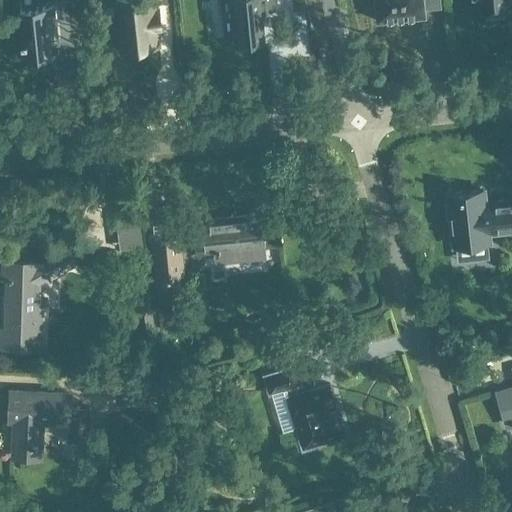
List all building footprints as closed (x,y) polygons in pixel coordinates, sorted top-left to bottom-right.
[(153,0),(116,0),(122,48),(158,44),(156,30),(161,29),(159,10),(154,10),(153,0)] [(276,0),(231,0),(233,14),(222,15),(224,36),(235,35),(236,42),(249,41),(264,40),(261,17),(266,16),(266,10),(277,9),(276,0)] [(375,0),(377,21),(425,16),(424,8),(440,7),(439,0),(375,0)] [(511,0),(474,0),(475,1),(481,0),(482,13),(488,12),(488,18),(505,16),(504,11),(509,10),(509,2),(511,2),(511,0)] [(54,6),(20,10),(23,40),(22,41),(22,44),(23,43),(25,58),(47,56),(52,55),(51,39),(56,38),(57,38),(57,40),(58,40),(55,5),(54,5),(54,6)] [(454,246),(457,246),(487,242),(490,242),(489,233),(511,230),(511,199),(493,201),(493,203),(486,204),(484,190),(448,194),(449,201),(446,202),(448,218),(451,218),(454,246)] [(214,251),(264,246),(282,244),(278,212),(194,221),(197,253),(214,251)] [(181,237),(151,240),(154,280),(185,276),(181,237)] [(40,307),(41,283),(41,275),(48,271),(50,274),(77,259),(69,246),(40,263),(40,260),(10,260),(7,349),(39,350),(40,307)] [(161,318),(171,317),(172,317),(171,295),(157,296),(158,317),(161,317),(161,318)] [(153,323),(150,304),(137,306),(140,325),(153,323)] [(172,332),(171,317),(161,318),(162,332),(172,332)] [(296,364),(265,373),(270,391),(287,386),(289,394),(288,394),(304,446),(326,439),(327,442),(344,437),(343,434),(346,433),(340,412),(337,413),(334,403),(337,403),(330,381),(300,391),(297,383),(301,382),(296,364)] [(117,374),(116,404),(154,405),(154,375),(117,374)] [(511,388),(498,392),(507,424),(511,422),(511,388)] [(12,390),(11,420),(15,420),(14,455),(35,455),(37,421),(67,423),(66,442),(89,443),(90,409),(69,406),(70,392),(12,390)] [(287,402),(272,403),(274,444),(289,444),(287,402)] [(335,511),(332,500),(302,509),(302,511),(335,511)]
